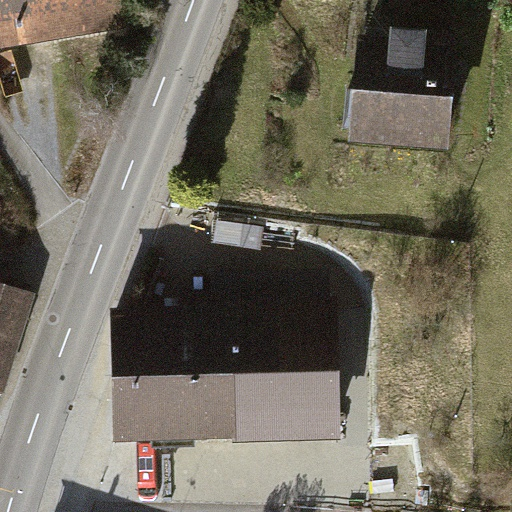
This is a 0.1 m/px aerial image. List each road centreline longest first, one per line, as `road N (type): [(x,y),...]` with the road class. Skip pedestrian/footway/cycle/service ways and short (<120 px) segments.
road 1 (secondary): [(91,276),(197,0)]
road 2 (secondary): [(8,511),(91,276)]
road 3 (residential): [(91,276),(0,130)]
